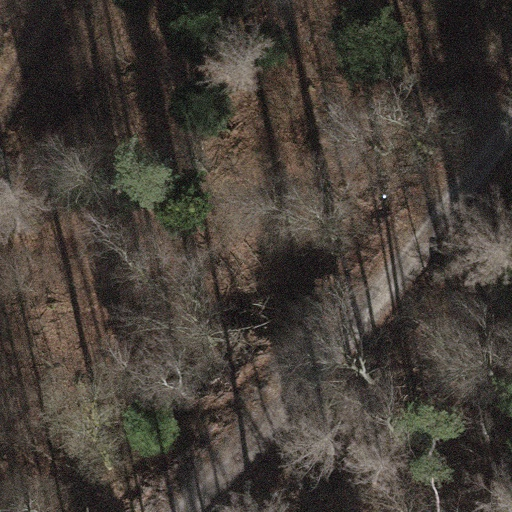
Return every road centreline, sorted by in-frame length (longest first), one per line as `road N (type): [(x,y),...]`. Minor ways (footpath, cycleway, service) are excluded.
road 1 (track): [(511,134),(190,511)]
road 2 (track): [(55,0),(0,118)]
